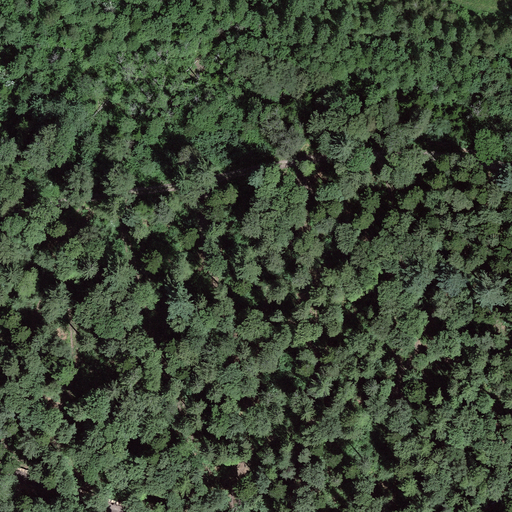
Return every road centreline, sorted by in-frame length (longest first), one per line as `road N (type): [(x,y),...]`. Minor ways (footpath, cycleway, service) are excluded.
road 1 (track): [(511,171),(353,155),(0,219)]
road 2 (track): [(124,511),(0,474)]
